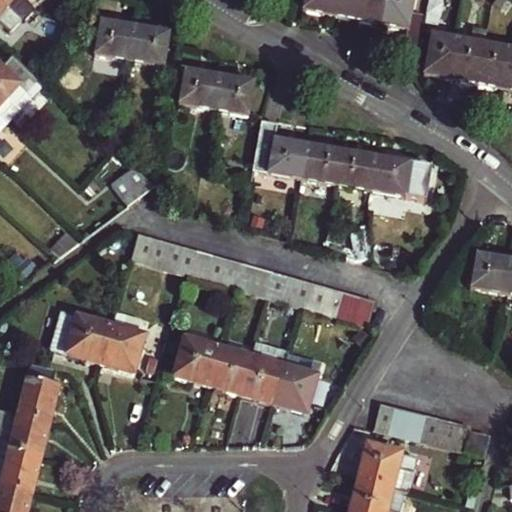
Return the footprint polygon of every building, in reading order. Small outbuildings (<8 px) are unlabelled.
[(7,37),(22,21),(9,8),(16,0),(0,0),(0,31),(1,31),(7,37)] [(37,0),(19,0),(29,9),(37,0)] [(304,0),(302,12),(329,18),(332,0),(304,0)] [(332,0),(329,18),(355,23),(359,0),(332,0)] [(359,0),(355,23),(382,28),(386,0),(359,0)] [(425,16),(412,14),(415,0),(386,0),(382,28),(406,32),(403,50),(418,53),(425,16)] [(505,14),(511,6),(502,0),(497,0),(494,5),(505,14)] [(94,60),(128,65),(134,32),(99,26),(94,60)] [(486,32),(473,29),(470,44),(484,47),(486,32)] [(128,65),(164,70),(170,38),(134,32),(128,65)] [(424,77),(450,82),(458,42),(432,37),(424,77)] [(450,82),(476,87),(484,47),(458,42),(450,82)] [(476,87),(502,92),(509,52),(484,47),(476,87)] [(502,92),(511,93),(511,52),(509,52),(502,92)] [(30,101),(26,97),(38,84),(11,59),(0,70),(0,120),(5,126),(7,127),(30,101)] [(178,109),(213,115),(218,80),(184,75),(178,109)] [(213,115),(248,120),(254,86),(218,80),(213,115)] [(300,184),(307,149),(274,143),(276,129),(262,127),(253,176),(300,184)] [(335,190),(335,189),(341,155),(307,149),(300,184),(335,190)] [(335,190),(369,196),(376,160),(341,155),(335,189),(335,190)] [(369,196),(425,205),(431,170),(376,160),(369,196)] [(154,192),(153,191),(132,172),(110,188),(128,211),(154,192)] [(131,262),(146,267),(153,244),(137,240),(131,262)] [(374,270),(391,267),(387,240),(368,244),(372,269),(374,270)] [(146,267),(175,275),(181,252),(153,244),(146,267)] [(189,279),(191,280),(198,256),(181,252),(175,275),(189,279)] [(191,280),(206,284),(212,260),(198,256),(191,280)] [(470,291),(505,297),(511,263),(477,257),(470,291)] [(206,284),(220,288),(227,264),(212,260),(206,284)] [(220,288),(234,292),(241,268),(227,264),(220,288)] [(237,293),(264,301),(271,276),(241,268),(234,292),(237,293)] [(268,302),(278,305),(285,280),(271,276),(264,301),(268,302)] [(278,305),(294,309),(301,285),(285,280),(278,305)] [(132,305),(152,311),(159,286),(139,281),(132,305)] [(301,311),(307,313),(315,288),(301,285),(294,309),(301,311)] [(307,313),(323,318),(330,292),(315,288),(307,313)] [(323,318),(338,322),(345,297),(330,292),(323,318)] [(338,322),(352,326),(359,301),(345,297),(338,322)] [(352,326),(367,330),(374,305),(359,301),(352,326)] [(151,317),(152,311),(132,305),(131,311),(151,317)] [(50,354),(99,368),(110,331),(60,318),(50,354)] [(99,368),(132,377),(143,340),(110,331),(99,368)] [(175,380),(208,390),(219,353),(186,343),(175,380)] [(240,399),(273,409),(288,358),(288,356),(255,346),(251,362),(240,399)] [(208,390),(240,399),(251,362),(219,353),(208,390)] [(273,409),(305,418),(320,368),(288,358),(273,409)] [(18,417),(48,426),(57,391),(52,389),(56,374),(31,368),(18,417)] [(374,433),(388,437),(395,411),(380,407),(374,433)] [(388,437),(403,441),(409,415),(395,411),(388,437)] [(0,450),(9,453),(39,462),(48,426),(18,417),(0,412),(0,438),(1,438),(0,440),(0,450)] [(403,441),(418,444),(425,419),(409,415),(403,441)] [(418,444),(433,448),(439,423),(425,419),(418,444)] [(433,448),(448,452),(455,426),(439,423),(433,448)] [(448,452),(462,456),(468,430),(455,426),(448,452)] [(465,456),(484,461),(489,441),(470,436),(465,456)] [(404,495),(407,496),(415,462),(367,449),(358,483),(404,495)] [(0,459),(7,461),(9,453),(0,450),(0,459)] [(0,489),(30,496),(39,462),(9,453),(7,461),(0,459),(0,489)] [(399,511),(404,495),(358,483),(350,511),(399,511)] [(0,511),(25,511),(30,496),(0,489),(0,511)]
